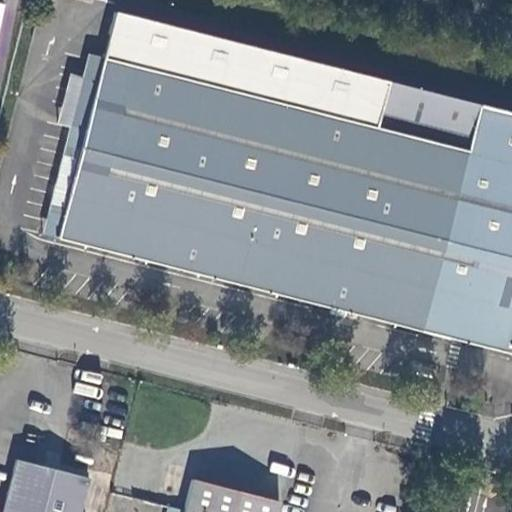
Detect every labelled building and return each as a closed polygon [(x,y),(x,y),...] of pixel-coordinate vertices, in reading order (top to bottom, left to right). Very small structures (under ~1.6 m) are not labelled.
[(95,87),(102,59),(374,128),(377,113),(91,40),(81,79),(80,84),(95,87)] [(56,239),(510,355),(511,347),(511,114),(433,94),(385,82),(377,113),(374,128),(102,59),(95,87),(80,84),(69,127),(83,130),(56,239)] [(57,124),(69,127),(80,84),(81,79),(69,75),(57,124)] [(41,235),(56,239),(83,130),(69,127),(41,235)] [(78,511),(87,478),(15,459),(1,511),(78,511)] [(191,479),(182,511),(275,511),(278,502),(191,479)]
